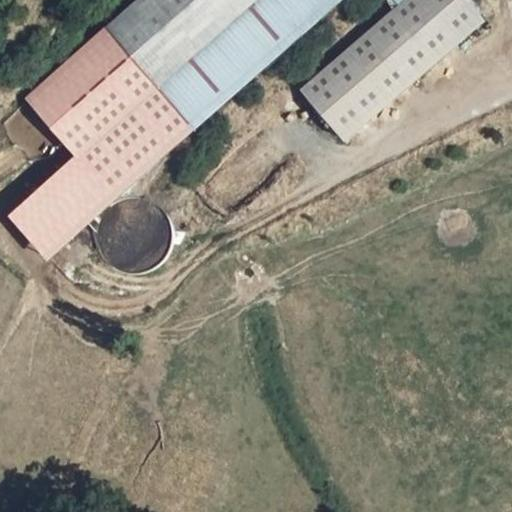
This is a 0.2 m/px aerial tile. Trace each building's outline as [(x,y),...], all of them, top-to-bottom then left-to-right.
[(142,0),(107,30),(192,129),(342,0),(142,0)] [(460,0),(407,0),(303,91),(343,138),(479,21),(460,0)] [(192,129),(107,30),(26,100),(75,156),(111,198),(192,129)] [(270,125),(206,177),(231,207),(295,155),(270,125)] [(45,255),(111,198),(75,156),(9,213),(45,255)]
